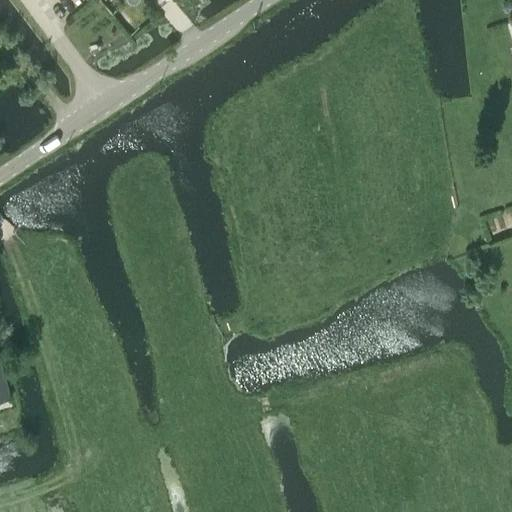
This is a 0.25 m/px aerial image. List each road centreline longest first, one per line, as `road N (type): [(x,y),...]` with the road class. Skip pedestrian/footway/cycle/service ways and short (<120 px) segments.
road 1 (tertiary): [(259,0),(0,177)]
road 2 (track): [(91,511),(0,230)]
